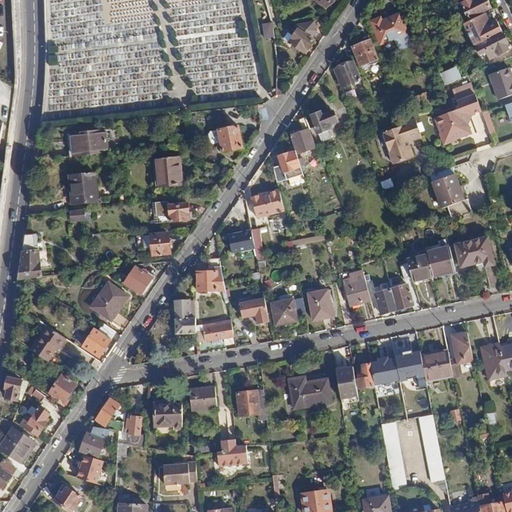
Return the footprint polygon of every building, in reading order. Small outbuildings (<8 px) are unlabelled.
[(472,0),(465,0),(462,1),(470,19),(481,14),(480,11),(488,7),(485,0),(473,0),(472,0)] [(485,13),(481,14),(470,19),(463,22),(475,45),(476,45),(490,38),(502,32),(496,20),(487,25),(485,22),(489,20),(485,13)] [(381,19),(372,22),(381,44),(407,34),(399,14),(382,21),(381,19)] [(293,40),(290,46),(304,56),(314,41),(311,39),(316,31),(313,22),(304,24),(293,40)] [(273,23),(263,24),(265,38),(275,37),(273,23)] [(490,40),(490,38),(476,45),(480,53),(486,50),(490,58),(507,50),(504,44),(507,42),(503,34),(490,40)] [(370,38),(352,45),(360,64),(378,57),(370,38)] [(353,61),(335,67),(341,86),(360,79),(353,61)] [(446,81),(462,74),(457,64),(441,71),(446,81)] [(511,78),(509,69),(489,75),(497,100),(511,95),(511,78)] [(455,110),(435,117),(442,137),(448,140),(465,133),(467,129),(464,122),(467,114),(480,109),(470,82),(452,89),(458,105),(455,110)] [(426,92),(415,95),(417,104),(416,105),(418,112),(436,106),(434,99),(428,101),(426,92)] [(322,112),(311,116),(319,135),(314,137),(317,146),(327,142),(324,132),(328,131),(327,127),(338,123),(333,111),(323,115),(322,112)] [(310,129),(306,117),(298,120),(303,132),(293,136),(299,153),(315,147),(309,130),(310,129)] [(416,120),(383,133),(394,164),(413,157),(408,142),(421,137),(416,120)] [(491,122),(486,124),(489,134),(495,132),(491,122)] [(238,127),(218,130),(222,152),(242,148),(238,127)] [(103,128),(70,131),(71,145),(74,144),(75,155),(105,152),(103,128)] [(303,175),(296,151),(279,157),(281,164),(273,166),(277,183),(303,175)] [(178,158),(153,159),(155,187),(180,186),(178,158)] [(93,171),(68,174),(70,201),(95,200),(93,171)] [(451,174),(428,183),(432,192),(455,186),(451,174)] [(392,179),(381,182),(383,190),(394,187),(392,179)] [(455,186),(432,192),(438,209),(444,207),(447,217),(469,212),(464,199),(460,201),(455,186)] [(280,192),(252,198),(257,219),(285,213),(280,192)] [(188,205),(168,206),(170,223),(189,221),(188,205)] [(84,207),(67,208),(67,212),(69,212),(70,219),(84,218),(84,207)] [(251,230),(255,248),(257,259),(265,258),(259,229),(251,230)] [(251,230),(230,234),(233,251),(255,248),(251,230)] [(168,233),(150,235),(153,255),(170,253),(168,233)] [(487,235),(455,244),(460,266),(484,260),(485,265),(493,263),(487,235)] [(292,243),(285,244),(287,254),(295,253),(292,243)] [(450,245),(426,251),(432,276),(455,270),(450,245)] [(45,247),(22,248),(18,277),(26,276),(41,275),(45,247)] [(407,263),(411,277),(412,281),(432,276),(426,251),(405,256),(407,263)] [(220,257),(209,258),(210,270),(198,271),(198,292),(225,289),(220,257)] [(411,277),(407,263),(400,266),(404,279),(411,277)] [(154,278),(140,269),(129,285),(143,294),(154,278)] [(362,271),(341,277),(349,306),(370,301),(362,271)] [(108,285),(91,309),(111,323),(128,298),(108,285)] [(406,285),(391,289),(396,310),(411,305),(406,285)] [(374,293),(375,295),(372,296),(374,306),(378,305),(380,314),(396,310),(391,289),(374,293)] [(325,291),(307,294),(313,321),(331,317),(325,291)] [(264,298),(239,303),(242,318),(255,316),(257,324),(269,322),(264,298)] [(195,300),(174,301),(176,334),(196,333),(196,327),(195,300)] [(293,300),(273,304),(276,325),(296,321),(293,300)] [(231,321),(196,327),(196,333),(197,342),(233,336),(231,321)] [(98,331),(111,340),(116,332),(104,324),(98,331)] [(45,325),(30,346),(49,358),(64,337),(45,325)] [(95,329),(83,346),(99,357),(111,340),(98,331),(95,329)] [(456,347),(454,348),(457,364),(473,361),(467,332),(454,335),(456,347)] [(499,345),(481,349),(489,381),(507,377),(505,371),(500,349),(499,345)] [(511,346),(500,349),(505,371),(511,369),(511,346)] [(447,350),(421,356),(426,381),(453,375),(447,350)] [(420,352),(396,357),(400,380),(417,377),(419,387),(427,386),(420,352)] [(396,358),(371,363),(375,385),(383,383),(386,385),(391,384),(393,381),(400,380),(396,358)] [(371,362),(362,363),(363,374),(357,375),(359,388),(375,385),(371,362)] [(353,367),(336,370),(341,399),(358,396),(353,367)] [(327,374),(289,380),(294,409),(331,403),(327,374)] [(60,375),(48,393),(53,396),(51,398),(61,405),(63,403),(64,404),(69,396),(68,395),(75,385),(60,375)] [(27,382),(18,376),(16,381),(4,378),(1,389),(5,389),(4,398),(12,399),(13,398),(20,400),(27,382)] [(45,397),(31,387),(27,393),(41,403),(45,397)] [(215,388),(192,391),(194,413),(217,411),(215,388)] [(257,393),(238,395),(239,416),(259,414),(257,393)] [(104,425),(102,428),(107,429),(122,432),(123,427),(113,421),(117,416),(113,413),(119,404),(109,398),(96,419),(104,425)] [(174,402),(154,403),(154,425),(175,425),(175,430),(181,430),(181,406),(174,406),(174,402)] [(487,413),(495,412),(495,402),(486,402),(487,413)] [(27,415),(21,423),(27,427),(25,428),(38,437),(49,419),(47,418),(49,414),(40,408),(32,419),(27,415)] [(458,409),(450,411),(453,420),(460,418),(458,409)] [(433,413),(419,416),(431,483),(446,480),(433,413)] [(129,420),(126,420),(125,427),(126,427),(125,438),(127,438),(127,445),(143,447),(144,433),(139,433),(141,416),(130,415),(129,420)] [(395,420),(381,422),(385,442),(385,444),(386,451),(387,458),(388,464),(389,470),(390,477),(391,483),(393,490),(405,488),(395,420)] [(86,432),(80,450),(98,457),(107,429),(102,428),(92,426),(90,434),(86,432)] [(13,429),(0,449),(0,450),(21,464),(34,443),(13,429)] [(488,429),(479,431),(480,439),(490,437),(488,429)] [(235,440),(221,442),(222,452),(217,452),(219,466),(248,463),(246,445),(236,446),(235,440)] [(209,443),(194,445),(195,453),(210,452),(209,443)] [(83,454),(76,476),(96,482),(101,459),(98,457),(83,454)] [(16,469),(4,461),(0,467),(0,469),(1,470),(0,472),(0,488),(4,483),(6,484),(16,469)] [(187,463),(162,465),(164,484),(189,481),(196,480),(195,461),(187,461),(187,463)] [(62,494),(60,492),(54,501),(71,511),(81,498),(66,488),(62,494)] [(326,489),(301,493),(304,511),(320,511),(329,511),(326,489)] [(503,495),(506,511),(511,511),(511,490),(511,491),(511,494),(503,495)] [(488,494),(478,496),(480,506),(482,506),(482,511),(503,511),(501,501),(490,504),(488,494)] [(470,505),(451,508),(451,511),(480,511),(480,506),(478,496),(472,498),(470,505)] [(390,511),(388,497),(364,501),(366,511),(390,511)]
